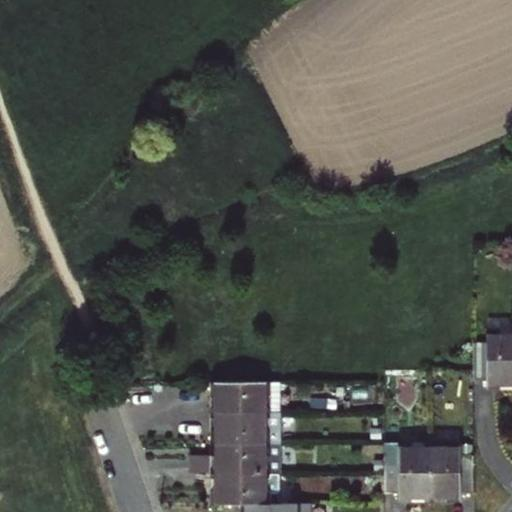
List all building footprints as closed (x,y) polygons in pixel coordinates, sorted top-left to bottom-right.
[(474,343),(474,381),(488,381),(488,386),(511,385),(511,335),(488,335),(488,343),(474,343)] [(214,413),(280,413),(280,382),(220,382),(220,395),(214,395),(214,413)] [(220,432),(220,444),(280,443),(280,413),(214,413),(214,432),(220,432)] [(220,454),(200,455),(200,474),(215,474),(280,473),(280,443),(220,444),(220,454)] [(430,498),(430,445),(385,445),(385,493),(400,493),(400,498),(430,498)] [(430,445),(430,498),(460,498),(460,493),(474,494),(474,454),(460,454),(460,445),(430,445)] [(280,473),(215,474),(216,491),(221,491),(221,504),(249,504),(280,504),(280,473)]
